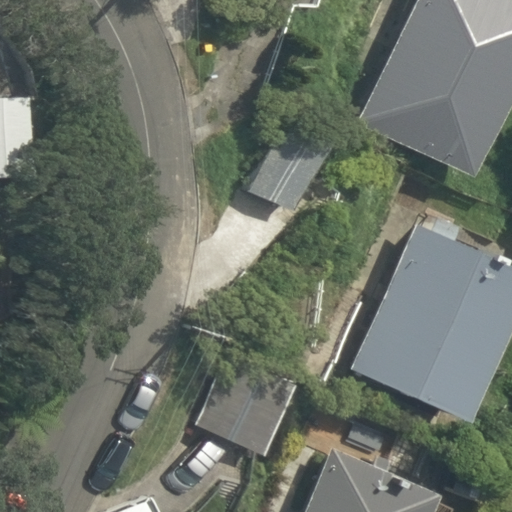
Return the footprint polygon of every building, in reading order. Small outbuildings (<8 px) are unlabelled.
[(399,0),(346,119),(450,168),(511,33),(511,0),(399,0)] [(0,172),(21,171),(15,92),(0,93),(0,172)] [(276,204),(308,133),(269,117),(238,189),(276,204)] [(418,227),(404,220),(339,364),(442,412),(510,267),(443,237),(449,224),(425,213),(418,227)] [(189,422),(242,446),(270,385),(217,361),(189,422)] [(397,511),(411,483),(316,442),(284,511),(397,511)]
